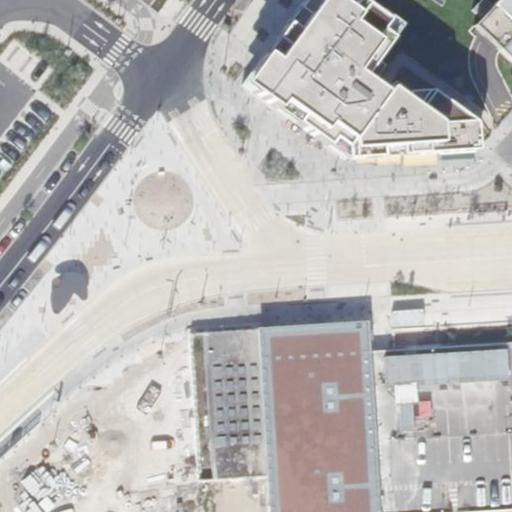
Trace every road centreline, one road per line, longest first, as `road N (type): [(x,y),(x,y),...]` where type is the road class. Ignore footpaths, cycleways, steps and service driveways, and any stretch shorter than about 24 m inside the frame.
road 1 (secondary): [(0,283),(160,77)]
road 2 (unclassified): [(38,0),(160,77)]
